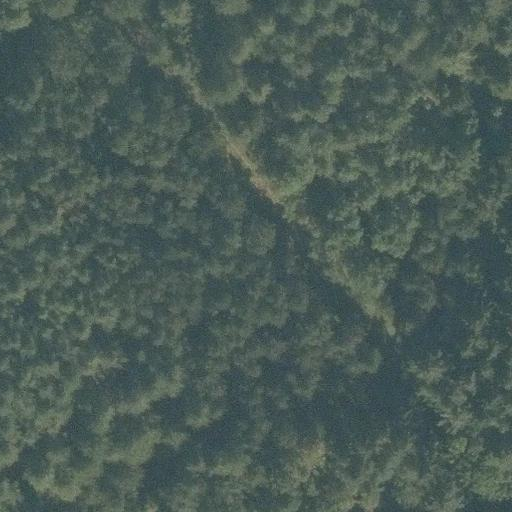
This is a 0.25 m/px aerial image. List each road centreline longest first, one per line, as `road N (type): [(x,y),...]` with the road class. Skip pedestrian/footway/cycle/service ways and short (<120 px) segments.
road 1 (track): [(140,0),(238,146),(315,225),(389,338),(511,284)]
road 2 (unclassified): [(286,511),(511,483)]
